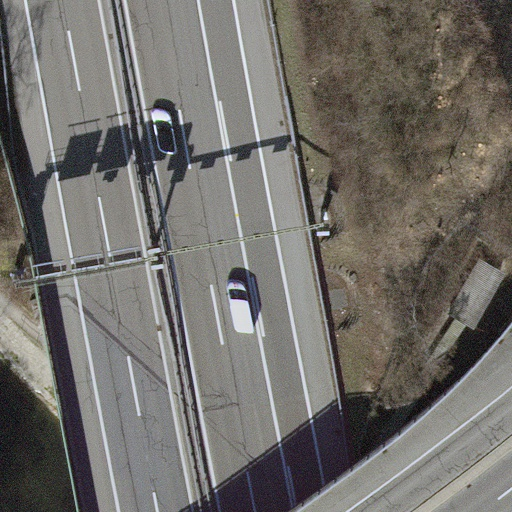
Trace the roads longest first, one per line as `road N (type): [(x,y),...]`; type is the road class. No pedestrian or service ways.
road 1 (motorway): [(64,0),(159,511)]
road 2 (motorway): [(257,511),(164,0)]
road 3 (secondary): [(511,406),(373,511)]
